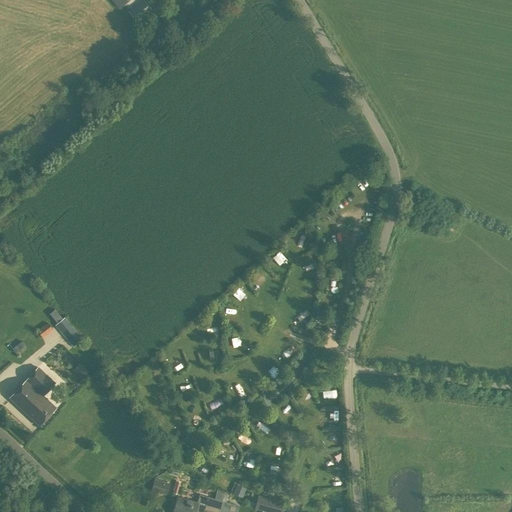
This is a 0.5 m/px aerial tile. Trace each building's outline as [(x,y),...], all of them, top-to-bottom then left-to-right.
[(110,0),(117,9),(128,0),(110,0)] [(137,23),(151,11),(142,0),(141,0),(128,11),(137,23)] [(84,338),(66,316),(56,325),(74,346),(84,338)] [(37,330),(43,338),(53,330),(47,323),(37,330)] [(22,341),(13,349),(18,356),(27,349),(22,341)] [(77,368),(84,375),(88,372),(80,365),(77,368)] [(37,367),(9,398),(39,425),(55,408),(42,396),(54,383),(37,367)] [(151,490),(166,495),(170,483),(154,478),(151,490)] [(241,497),(245,488),(237,485),(233,494),(241,497)] [(224,493),(217,490),(214,499),(222,501),(224,493)] [(195,511),(196,508),(204,511),(209,497),(199,494),(197,503),(177,497),(172,511),(195,511)] [(258,495),(254,508),(263,511),(262,511),(288,511),(290,507),(283,505),(284,502),(258,495)] [(218,511),(222,501),(214,499),(209,497),(204,511),(208,511),(218,511)] [(222,501),(218,511),(229,511),(232,504),(222,501)]
